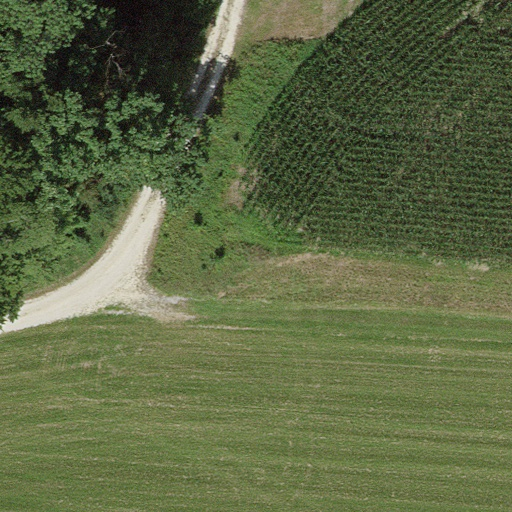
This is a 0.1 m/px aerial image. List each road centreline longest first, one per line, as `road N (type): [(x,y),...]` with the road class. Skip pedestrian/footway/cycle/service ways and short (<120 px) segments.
road 1 (track): [(63,299),(133,202),(198,58),(213,0)]
road 2 (track): [(0,311),(63,299),(187,304)]
